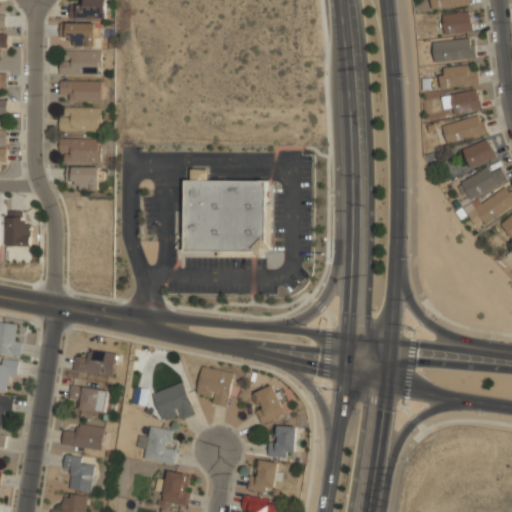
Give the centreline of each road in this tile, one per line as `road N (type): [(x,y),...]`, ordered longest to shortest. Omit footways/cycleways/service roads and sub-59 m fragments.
road 1 (secondary): [(366,511),(392,341),(395,166),(383,0)]
road 2 (secondary): [(337,0),(349,128),(348,335),(323,511)]
road 3 (residential): [(34,0),(34,162),(54,226),(52,305)]
road 4 (residential): [(23,511),(52,305)]
road 5 (tertiary): [(146,321),(346,375)]
road 6 (tertiary): [(348,335),(146,321)]
road 7 (secondary): [(511,358),(348,335)]
road 8 (secondary): [(351,206),(324,297),(309,313),(271,327)]
road 9 (secondary): [(370,511),(401,435),(419,416),(462,401)]
road 10 (secondary): [(511,355),(432,328),(394,272)]
road 11 (residential): [(287,175),(273,158),(166,158)]
road 12 (secondary): [(385,384),(511,408)]
road 13 (residential): [(129,158),(130,239),(151,276)]
